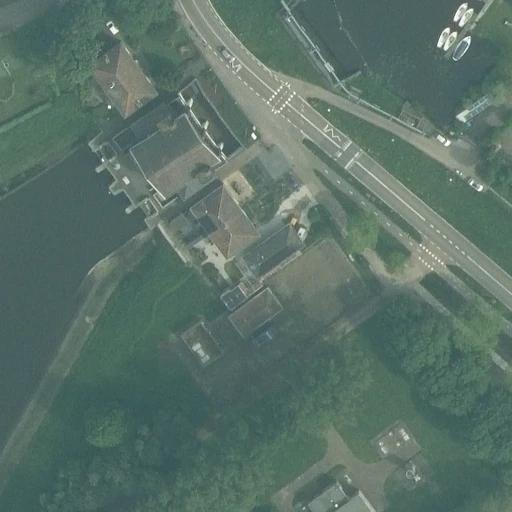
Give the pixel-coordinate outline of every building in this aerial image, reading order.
[(155,89),(121,43),(92,63),(126,110),(155,89)] [(229,159),(181,92),(167,102),(166,100),(135,123),(143,134),(132,143),(166,191),(176,184),(182,194),(216,170),(215,168),(229,159)] [(240,207),(223,184),(194,205),(211,228),(240,207)] [(257,231),(240,207),(211,228),(228,252),(257,231)] [(177,230),(188,221),(182,213),(171,221),(177,230)] [(280,230),(245,254),(260,275),(295,251),(280,230)] [(229,289),(221,295),(231,308),(239,302),(247,296),(238,285),(230,291),(229,289)] [(244,336),(282,307),(268,287),(229,316),(244,336)] [(223,353),(202,323),(182,337),(203,367),(223,353)] [(375,511),(359,490),(349,498),(337,481),(308,502),(315,511),(375,511)] [(229,511),(222,502),(207,511),(229,511)]
